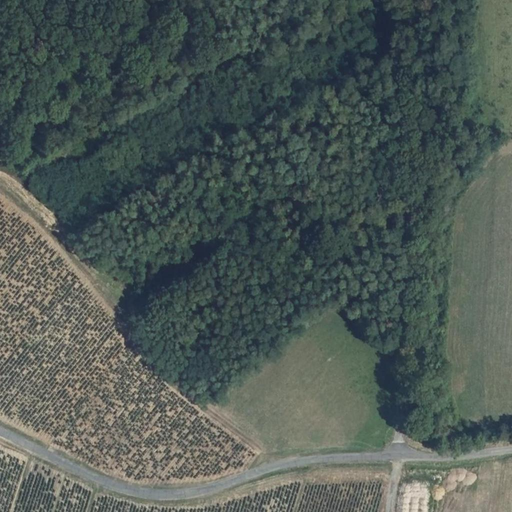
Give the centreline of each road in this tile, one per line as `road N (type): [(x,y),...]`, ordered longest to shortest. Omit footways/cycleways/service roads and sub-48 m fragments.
road 1 (unclassified): [(511,448),(322,457),(162,495),(103,481),(0,431)]
road 2 (track): [(397,454),(410,317),(408,112),(389,0)]
road 3 (track): [(277,464),(175,382),(53,225),(0,177)]
